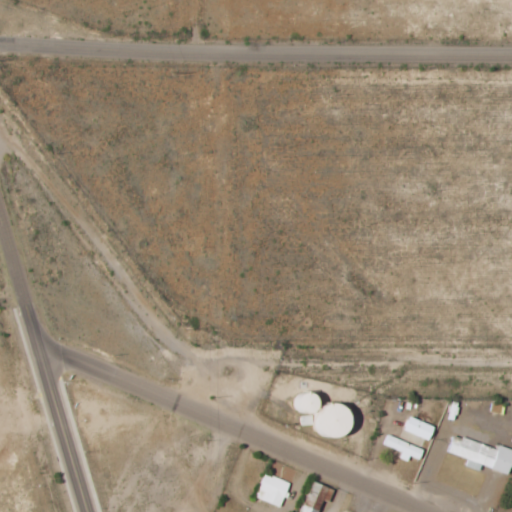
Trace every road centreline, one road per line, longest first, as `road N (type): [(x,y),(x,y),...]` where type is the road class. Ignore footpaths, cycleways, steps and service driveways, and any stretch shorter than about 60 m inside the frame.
road 1 (residential): [(511,53),(0,44)]
road 2 (residential): [(432,511),(102,370),(39,353)]
road 3 (residential): [(86,511),(0,221)]
road 4 (track): [(129,289),(43,194),(0,176)]
